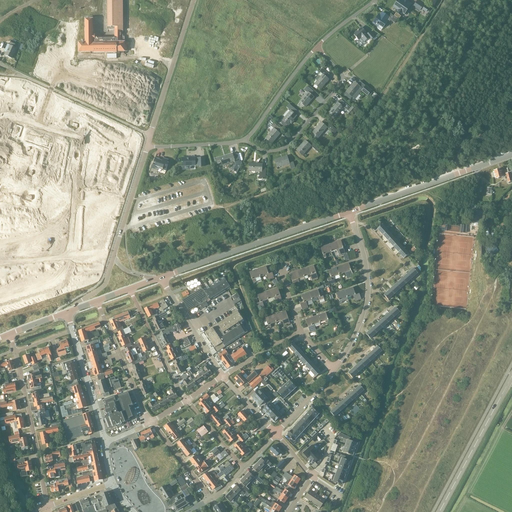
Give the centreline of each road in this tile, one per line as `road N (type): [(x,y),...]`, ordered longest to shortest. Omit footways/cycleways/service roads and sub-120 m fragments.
road 1 (unknown): [(0,115),(76,143),(67,258),(0,262)]
road 2 (tertiary): [(161,277),(348,212)]
road 3 (residential): [(246,139),(261,150),(285,147),(337,87),(342,75),(316,47)]
road 4 (tertiary): [(348,212),(511,154)]
road 5 (residential): [(334,367),(367,295),(348,212)]
road 6 (residential): [(46,507),(14,353)]
road 7 (unclassified): [(146,147),(193,0)]
road 8 (secondary): [(439,511),(511,375)]
road 9 (residential): [(152,422),(97,301)]
road 10 (residential): [(186,401),(130,289)]
